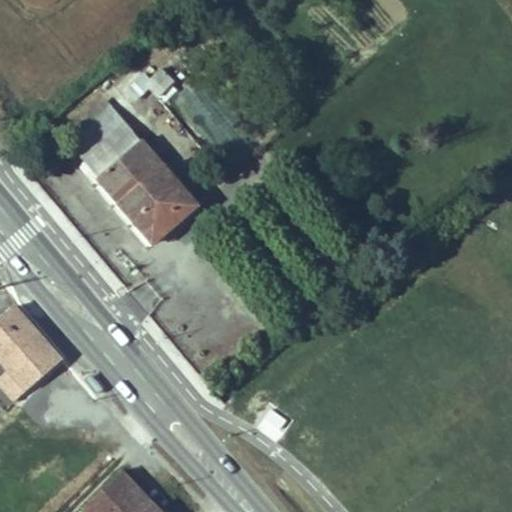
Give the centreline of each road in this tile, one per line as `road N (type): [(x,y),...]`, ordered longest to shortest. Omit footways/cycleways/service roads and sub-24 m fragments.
road 1 (primary): [(264,511),(0,196)]
road 2 (primary): [(0,247),(232,511)]
